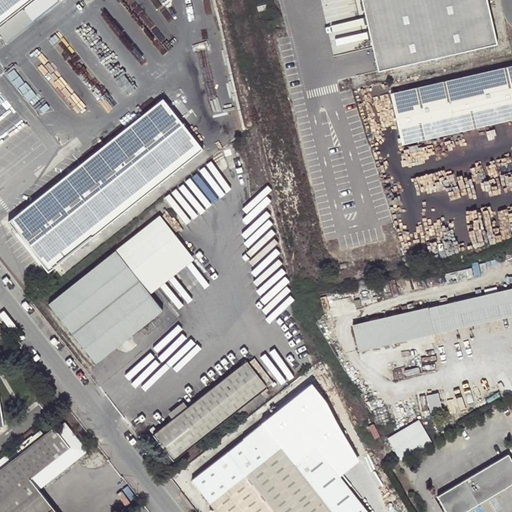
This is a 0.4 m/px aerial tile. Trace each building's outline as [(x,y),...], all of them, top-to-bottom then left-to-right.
[(0,0),(0,22),(28,0),(0,0)] [(34,21),(60,0),(34,0),(24,8),(34,21)] [(357,0),(375,73),(495,45),(484,0),(357,0)] [(511,65),(390,94),(402,143),(511,118),(511,65)] [(201,149),(161,99),(8,221),(47,271),(201,149)] [(159,215),(115,250),(146,289),(190,254),(159,215)] [(115,250),(47,303),(95,362),(162,309),(146,289),(115,250)] [(444,274),(420,280),(423,289),(447,283),(444,274)] [(511,287),(353,325),(359,351),(511,315),(511,287)] [(245,361),(152,435),(173,461),(265,387),(245,361)] [(289,384),(297,394),(316,379),(311,367),(289,384)] [(405,461),(436,442),(422,418),(390,436),(405,461)] [(84,451),(63,423),(55,430),(53,427),(42,436),(39,431),(31,437),(30,436),(0,459),(0,511),(55,511),(37,489),(84,451)] [(190,479),(215,511),(365,511),(316,446),(293,464),(261,423),(190,479)] [(438,497),(447,511),(462,511),(479,502),(490,496),(511,482),(511,459),(509,455),(438,497)] [(490,496),(479,502),(484,505),(490,496)]
